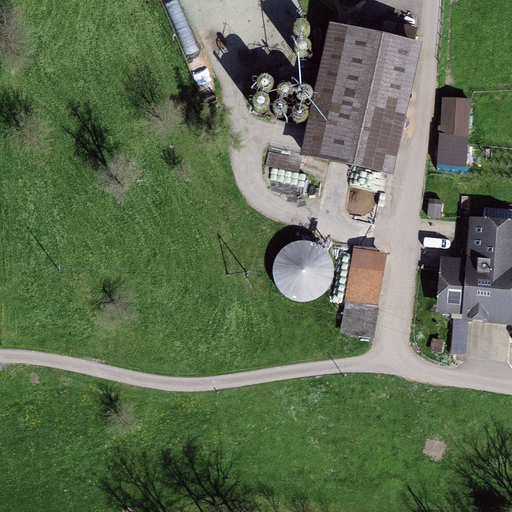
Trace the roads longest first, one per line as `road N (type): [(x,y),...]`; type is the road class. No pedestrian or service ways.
road 1 (track): [(511,390),(389,367),(162,384),(0,355)]
road 2 (track): [(430,0),(389,367)]
